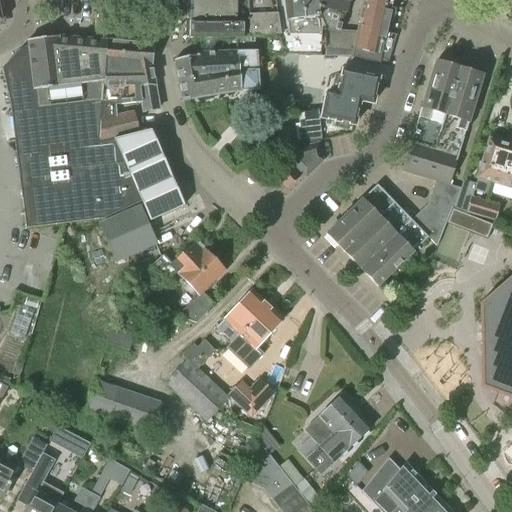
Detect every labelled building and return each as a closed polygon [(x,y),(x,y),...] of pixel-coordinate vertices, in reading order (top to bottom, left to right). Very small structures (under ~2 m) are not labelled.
[(191,0),(190,21),(221,21),(221,20),(242,19),(248,19),(248,15),(246,0),(191,0)] [(246,0),(248,15),(277,14),(274,0),(246,0)] [(275,0),(277,14),(280,35),(285,55),(321,55),(321,32),(316,0),(275,0)] [(339,32),(347,3),(348,0),(316,0),(321,32),(325,32),(324,55),(342,56),(342,55),(351,55),(356,33),(339,32)] [(351,55),(351,57),(380,64),(385,66),(386,66),(396,35),(385,32),(391,0),(363,0),(356,33),(351,55)] [(248,19),(242,19),(242,24),(243,36),(254,36),(280,35),(277,14),(248,15),(248,19)] [(221,21),(190,21),(190,38),(242,38),(243,36),(242,24),(242,19),(221,20),(221,21)] [(57,37),(27,41),(29,57),(6,69),(21,199),(26,228),(103,219),(143,201),(141,198),(174,183),(150,131),(137,134),(99,143),(102,99),(103,83),(105,83),(108,42),(57,37)] [(123,43),(108,42),(105,83),(103,83),(102,99),(121,98),(123,43)] [(102,99),(99,143),(137,134),(133,112),(116,116),(115,106),(141,102),(143,112),(158,109),(151,65),(151,46),(123,43),(121,98),(102,99)] [(239,72),(258,70),(257,51),(197,53),(197,56),(174,60),(178,77),(195,74),(196,71),(223,67),(228,68),(229,72),(235,71),(235,66),(238,66),(239,72)] [(438,134),(458,69),(435,62),(415,126),(438,134)] [(195,74),(178,77),(182,100),(205,96),(241,91),(259,90),(258,70),(239,72),(238,66),(235,66),(235,71),(229,72),(228,68),(223,67),(196,71),(195,74)] [(458,69),(438,134),(462,141),(482,76),(458,69)] [(343,70),(338,94),(327,92),(321,118),(355,124),(360,100),(373,103),(378,77),(343,70)] [(321,141),(317,110),(297,113),(299,124),(302,124),(304,143),(321,141)] [(438,134),(415,126),(402,171),(435,181),(449,186),(462,141),(438,134)] [(477,179),(475,186),(473,191),(489,196),(493,184),(511,189),(511,144),(510,147),(488,140),(476,179),(477,179)] [(294,149),(315,169),(324,161),(319,141),(294,149)] [(315,169),(294,149),(281,153),(305,178),(315,169)] [(275,177),(282,183),(288,189),(298,178),(286,166),(275,177)] [(449,186),(435,181),(431,194),(456,201),(460,189),(449,186)] [(460,189),(456,201),(454,209),(466,214),(471,198),(473,191),(475,186),(462,182),(460,189)] [(342,252),(393,203),(376,185),(326,235),(342,252)] [(456,201),(431,194),(428,204),(444,222),(450,207),(454,209),(456,201)] [(489,203),(471,198),(466,214),(483,220),(489,203)] [(393,203),(342,252),(359,269),(411,220),(393,203)] [(428,204),(419,212),(440,233),(444,222),(428,204)] [(100,225),(117,262),(155,245),(138,208),(100,225)] [(452,209),(446,224),(486,240),(492,226),(452,209)] [(419,212),(411,220),(427,238),(435,246),(440,233),(419,212)] [(427,238),(411,220),(359,269),(377,287),(427,238)] [(201,292),(224,270),(204,250),(202,252),(193,243),(171,265),(162,256),(149,268),(164,283),(176,271),(199,294),(175,317),(196,322),(213,305),(201,292)] [(511,276),(479,307),(480,389),(511,400),(511,276)] [(232,343),(267,305),(251,290),(224,320),(216,328),(232,343)] [(28,297),(25,306),(38,309),(40,300),(28,297)] [(232,346),(228,351),(248,370),(262,355),(255,349),(283,320),(267,305),(232,343),(234,345),(232,346)] [(24,310),(18,333),(26,335),(32,312),(24,310)] [(181,321),(153,312),(150,321),(178,331),(181,321)] [(106,344),(129,351),(134,335),(111,328),(106,344)] [(193,345),(182,357),(186,361),(196,370),(197,369),(206,359),(214,351),(204,341),(197,348),(193,345)] [(186,361),(165,384),(206,422),(228,399),(186,361)] [(0,400),(8,385),(0,381),(0,400)] [(85,411),(153,434),(163,404),(95,381),(85,411)] [(243,382),(230,397),(252,418),(275,393),(261,381),(253,390),(243,382)] [(340,396),(309,425),(303,431),(310,438),(296,451),(304,459),(356,412),(340,396)] [(305,458),(304,459),(314,470),(326,459),(331,465),(347,449),(370,428),(356,412),(305,458)] [(48,441),(61,448),(68,434),(56,427),(48,441)] [(32,472),(41,455),(46,446),(32,439),(18,465),(32,472)] [(266,452),(257,440),(240,480),(251,485),(252,484),(266,452)] [(252,484),(251,485),(262,489),(283,473),(278,468),(266,452),(252,484)] [(75,454),(59,488),(63,490),(80,456),(75,454)] [(51,511),(55,505),(57,506),(63,494),(41,482),(53,461),(41,455),(32,472),(21,493),(31,498),(23,511),(51,511)] [(80,511),(92,511),(99,499),(97,498),(107,479),(121,487),(129,472),(109,460),(95,485),(94,485),(82,506),(83,507),(80,511)] [(283,473),(291,484),(294,487),(303,479),(288,460),(278,468),(283,473)] [(388,460),(360,494),(372,506),(374,503),(383,511),(430,511),(440,502),(405,465),(399,472),(388,460)] [(0,496),(1,498),(15,471),(0,462),(0,496)] [(358,463),(347,477),(356,486),(367,473),(358,463)] [(131,472),(130,472),(126,480),(134,485),(138,477),(131,472)] [(291,484),(283,473),(262,489),(263,490),(271,500),(291,484)] [(299,493),(307,503),(313,511),(321,505),(312,494),(314,492),(303,479),(294,487),(299,493)] [(82,506),(94,485),(89,482),(85,491),(81,489),(74,502),(82,506)] [(291,484),(271,500),(278,509),(299,493),(294,487),(291,484)] [(299,493),(278,509),(280,511),(295,511),(307,503),(299,493)] [(448,511),(440,502),(430,511),(448,511)] [(307,503),(295,511),(313,511),(307,503)]
